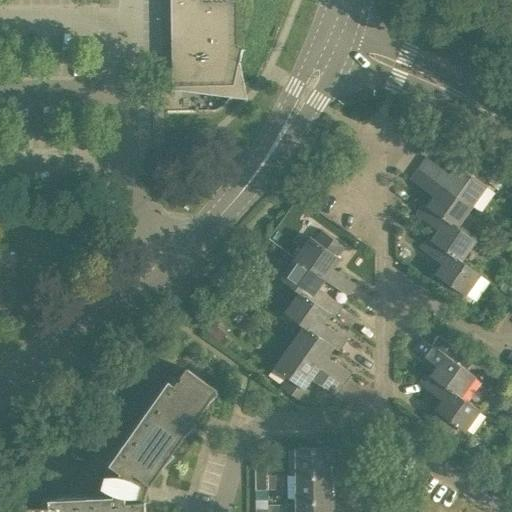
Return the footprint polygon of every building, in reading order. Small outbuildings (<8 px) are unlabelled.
[(252,0),(179,0),(181,87),(232,86),(234,86),(238,70),(242,49),(243,47),(252,0)] [(427,158),(419,169),(472,207),(487,187),(456,165),(448,176),(443,173),(445,171),(427,158)] [(427,206),(458,227),(472,207),(419,169),(411,180),(428,193),(430,191),(435,195),(427,206)] [(438,228),(431,238),(463,261),(477,241),(458,227),(427,206),(422,202),(414,214),(432,227),(434,225),(438,228)] [(309,236),(294,257),(325,280),(348,297),(356,286),(337,272),(336,274),(332,271),(341,258),(338,256),(344,248),(320,230),(314,239),(309,236)] [(463,261),(431,238),(427,235),(418,248),(437,261),(438,259),(442,262),(434,273),(465,296),(481,274),(479,273),(463,261)] [(318,291),(325,280),(294,257),(279,278),(298,292),(299,291),(330,313),(329,314),(333,317),(342,306),(323,292),(322,294),(318,291)] [(504,283),(499,289),(504,292),(508,287),(504,283)] [(298,292),(283,312),(303,326),(335,348),(334,349),(338,352),(347,340),(327,326),(326,328),(321,325),(329,314),(330,313),(299,291),(298,292)] [(335,348),(303,326),(288,346),(342,385),(351,374),(332,360),(331,362),(327,359),(334,349),(335,348)] [(439,364),(431,375),(462,397),(476,376),(422,338),(414,349),(433,362),(434,361),(439,364)] [(335,396),(342,385),(288,346),(273,367),(287,376),(305,389),(313,378),(317,381),(316,383),(335,396)] [(174,385),(168,381),(109,466),(119,473),(118,477),(106,477),(103,486),(114,492),(113,497),(48,499),(48,506),(27,507),(27,511),(144,511),(144,500),(143,498),(146,489),(163,465),(188,430),(192,425),(217,391),(186,369),(177,381),(174,385)] [(465,431),(480,410),(462,397),(431,375),(427,371),(419,383),(437,396),(438,395),(443,398),(436,409),(431,405),(423,416),(448,434),(455,424),(465,431)] [(308,392),(305,389),(287,376),(280,386),(301,402),(308,392)] [(507,435),(502,441),(507,445),(511,439),(507,435)] [(502,451),(507,445),(502,441),(498,448),(502,451)] [(294,449),(294,475),(330,475),(330,448),(294,449)] [(254,460),(254,474),(266,474),(266,460),(254,460)] [(267,490),(266,474),(254,474),(255,490),(267,490)] [(330,475),(294,475),(294,499),(331,499),(330,475)] [(330,511),(331,499),(294,499),(294,511),(330,511)]
